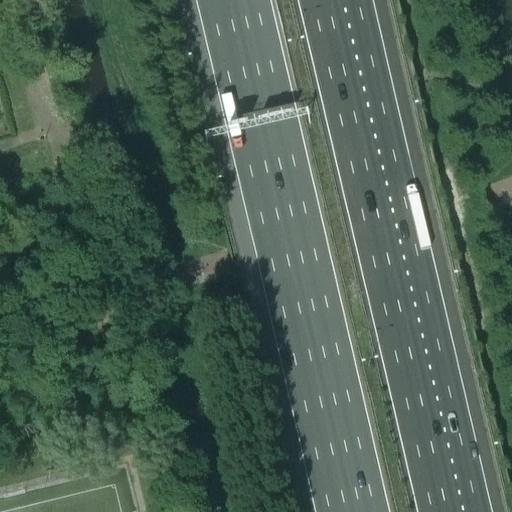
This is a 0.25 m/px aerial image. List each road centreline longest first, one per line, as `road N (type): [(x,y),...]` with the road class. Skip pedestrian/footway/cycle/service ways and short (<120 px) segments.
road 1 (motorway): [(237,0),(359,511)]
road 2 (motorway): [(455,511),(340,0)]
